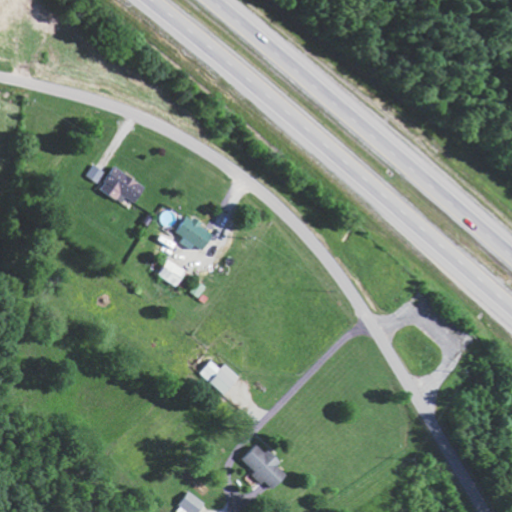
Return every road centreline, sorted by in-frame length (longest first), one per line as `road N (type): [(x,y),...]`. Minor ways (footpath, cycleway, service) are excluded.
road 1 (residential): [(481,511),(350,293),(279,209),(162,129),(0,78)]
road 2 (motorway): [(152,0),(511,309)]
road 3 (motorway): [(511,243),(218,0)]
